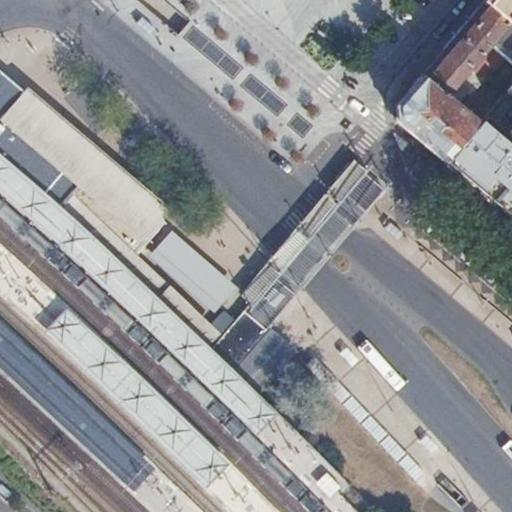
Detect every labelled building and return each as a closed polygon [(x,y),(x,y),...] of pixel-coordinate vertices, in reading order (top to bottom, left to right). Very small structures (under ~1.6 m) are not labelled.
[(511,0),(484,0),(483,2),(511,27),(511,0)] [(511,27),(483,2),(421,75),(448,99),(461,83),(477,64),(490,74),(503,59),(511,66),(511,27)] [(80,230),(123,268),(132,258),(139,249),(146,240),(170,211),(147,192),(127,175),(125,174),(87,142),(65,123),(49,109),(22,87),(0,68),(0,186),(7,193),(11,196),(15,200),(28,212),(32,207),(64,233),(71,240),(73,238),(80,230)] [(448,99),(421,75),(393,107),(395,120),(446,163),(477,125),(469,117),(471,114),(464,107),(474,95),(461,83),(448,99)] [(511,154),(477,125),(446,163),(499,209),(511,194),(511,154)] [(0,194),(1,196),(50,239),(60,249),(107,294),(180,362),(189,371),(255,435),(275,413),(247,386),(231,371),(210,350),(195,336),(190,331),(181,323),(172,314),(167,310),(123,268),(80,230),(73,223),(58,210),(5,165),(0,160),(0,194)] [(386,187),(354,161),(242,296),(275,323),(386,187)] [(511,194),(499,209),(510,218),(511,215),(511,194)] [(182,280),(217,309),(225,300),(233,290),(216,276),(198,261),(190,271),(186,276),(182,280)] [(263,333),(276,318),(268,311),(265,308),(263,305),(255,298),(241,314),(251,323),(263,333)] [(210,350),(231,371),(263,333),(251,323),(241,314),(236,319),(210,350)] [(278,368),(292,351),(281,341),(269,330),(255,347),(278,368)] [(395,448),(387,456),(400,470),(409,461),(395,448)] [(422,493),(431,485),(416,470),(408,478),(422,493)]
